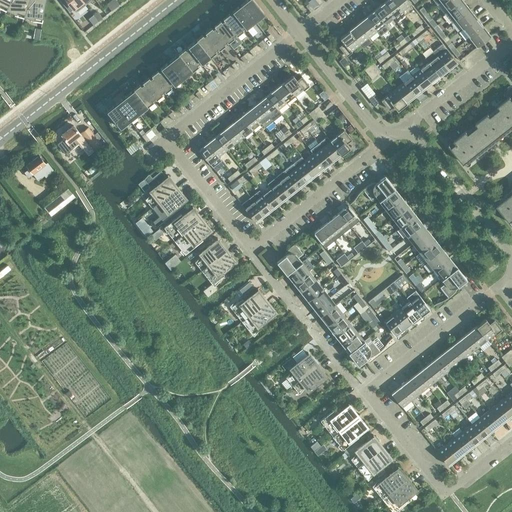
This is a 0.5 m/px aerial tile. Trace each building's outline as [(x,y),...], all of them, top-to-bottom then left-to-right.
[(0,0),(0,7),(6,10),(6,9),(10,0),(0,0)] [(24,17),(24,16),(29,0),(10,0),(6,9),(15,13),(15,15),(24,17)] [(33,20),(42,22),(45,0),(29,0),(24,16),(33,19),(33,20)] [(86,4),(83,1),(82,0),(60,0),(70,11),(74,8),(77,11),(86,4)] [(245,0),(242,3),(255,21),(261,16),(260,15),(264,12),(253,0),(248,0),(245,0)] [(386,0),(383,3),(394,17),(397,21),(405,14),(402,11),(393,0),(386,0)] [(411,4),(408,0),(393,0),(402,11),(411,4)] [(448,10),(461,0),(442,0),(441,1),(448,10)] [(470,8),(463,0),(461,0),(448,10),(444,13),(451,22),(455,19),(470,8)] [(115,7),(110,1),(106,4),(111,10),(115,7)] [(233,11),(246,28),(252,23),(251,22),(254,20),(255,21),(242,3),(241,4),(242,5),(239,7),(238,6),(233,11)] [(394,17),(383,3),(374,10),(385,24),(394,17)] [(420,9),(424,15),(428,12),(423,6),(420,9)] [(455,19),(463,28),(477,17),(470,8),(455,19)] [(389,29),(385,24),(374,10),(366,17),(377,31),(381,35),(389,29)] [(98,20),(102,17),(97,11),(93,14),(98,20)] [(224,18),(237,35),(243,30),(242,29),(245,27),(246,28),(233,11),(232,11),(233,12),(230,14),(229,13),(224,18)] [(429,21),(432,18),(428,12),(424,15),(429,21)] [(98,20),(93,14),(90,17),(94,23),(98,20)] [(377,31),(366,17),(357,23),(368,37),(377,31)] [(463,28),(470,37),(484,26),(477,17),(463,28)] [(215,25),(228,42),(234,37),(233,36),(236,34),(237,35),(224,18),(223,18),(224,19),(221,21),(220,20),(215,25)] [(349,30),(360,44),(363,48),(371,41),(368,37),(357,23),(349,30)] [(442,30),(437,24),(434,27),(438,33),(442,30)] [(206,32),(219,49),(225,45),(224,43),(227,41),(228,42),(215,25),(214,25),(215,26),(212,28),(211,27),(206,32)] [(477,46),(491,35),(484,26),(470,37),(477,46)] [(35,28),(33,39),(39,40),(41,29),(35,28)] [(346,55),(360,44),(349,30),(340,37),(344,42),(339,45),(346,55)] [(443,39),(446,36),(442,30),(438,33),(443,39)] [(197,39),(210,56),(216,52),(215,50),(218,48),(219,50),(219,49),(206,32),(205,32),(206,34),(203,36),(202,34),(197,39)] [(188,46),(201,63),(207,59),(206,57),(209,55),(210,57),(210,56),(197,39),(196,39),(197,41),(194,43),(194,41),(188,46)] [(448,45),(453,51),(456,48),(452,42),(448,45)] [(443,43),(434,50),(448,69),(457,62),(443,43)] [(179,53),(192,70),(198,66),(197,64),(200,62),(201,64),(201,63),(188,46),(187,46),(188,48),(186,50),(185,49),(179,53)] [(425,57),(429,62),(440,76),(448,69),(434,50),(425,57)] [(170,60),(183,78),(189,73),(188,72),(191,70),(192,71),(192,70),(179,53),(178,54),(179,55),(177,57),(176,56),(170,60)] [(349,64),(345,57),(340,61),(345,67),(349,64)] [(161,67),(174,85),(180,80),(179,79),(182,77),(183,78),(170,60),(169,61),(170,62),(168,64),(167,63),(161,67)] [(364,69),(368,74),(378,66),(374,61),(364,69)] [(429,62),(420,68),(432,82),(440,76),(429,62)] [(378,66),(368,74),(372,79),(381,71),(378,66)] [(152,74),(165,92),(171,87),(170,86),(173,84),(174,85),(161,67),(160,68),(161,69),(159,71),(158,70),(152,74)] [(420,68),(412,75),(423,89),(432,82),(420,68)] [(143,82),(156,99),(162,94),(161,93),(164,91),(165,92),(152,74),(151,75),(152,76),(150,78),(149,77),(143,82)] [(295,95),(309,85),(301,75),(296,79),(293,74),(284,81),(295,95)] [(412,75),(403,82),(415,96),(423,89),(412,75)] [(275,88),(287,102),(295,95),(284,81),(275,88)] [(134,89),(148,106),(153,101),(152,100),(155,98),(156,99),(143,82),(142,82),(143,83),(141,85),(140,84),(134,89)] [(415,96),(403,82),(395,88),(406,102),(415,96)] [(278,109),(287,102),(275,88),(267,95),(278,109)] [(397,110),(406,102),(395,88),(381,99),(389,109),(393,105),(397,110)] [(125,96),(139,113),(144,108),(143,107),(146,105),(147,106),(148,106),(134,89),(133,89),(134,90),(132,92),(131,91),(125,96)] [(511,94),(461,135),(449,144),(464,163),(511,125),(511,94)] [(267,95),(258,101),(273,120),(281,113),(267,95)] [(116,103),(130,120),(136,115),(134,114),(137,112),(138,113),(139,113),(125,96),(124,96),(125,97),(123,99),(122,98),(116,103)] [(273,120),(258,101),(250,108),(261,122),(264,126),(273,120)] [(129,120),(130,120),(116,103),(115,103),(116,104),(114,106),(113,105),(107,110),(120,127),(127,122),(126,121),(128,119),(129,120)] [(309,113),(312,118),(322,110),(318,105),(309,113)] [(250,108),(241,115),(252,129),(261,122),(250,108)] [(326,115),(322,110),(312,118),(316,122),(326,115)] [(252,129),(241,115),(233,122),(244,136),(252,129)] [(244,136),(233,122),(224,129),(235,143),(244,136)] [(73,125),(62,135),(65,138),(57,144),(65,154),(80,142),(83,146),(87,151),(88,150),(90,153),(94,150),(73,125)] [(88,127),(81,133),(94,150),(97,153),(104,147),(98,140),(88,127)] [(235,143),(224,129),(216,135),(227,149),(235,143)] [(344,129),(330,140),(341,154),(350,147),(346,142),(351,138),(344,129)] [(216,135),(207,142),(218,156),(227,149),(216,135)] [(327,136),(318,142),(333,161),(341,154),(330,140),(327,136)] [(198,149),(210,163),(213,167),(222,160),(218,156),(207,142),(198,149)] [(310,149),(313,153),(324,167),(333,161),(318,142),(310,149)] [(324,167),(313,153),(305,160),(316,174),(324,167)] [(46,164),(39,155),(26,165),(29,168),(24,172),(28,177),(33,174),(38,180),(44,176),(45,177),(54,171),(47,163),(46,164)] [(316,174),(305,160),(301,156),(293,163),(296,167),(307,181),(316,174)] [(98,162),(88,170),(91,174),(100,166),(98,162)] [(296,167),(287,174),(299,188),(307,181),(296,167)] [(284,169),(276,176),(290,194),(299,188),(287,174),(284,169)] [(149,174),(148,174),(144,179),(150,186),(155,182),(149,174)] [(151,207),(177,187),(168,174),(167,175),(168,176),(150,191),(153,195),(146,201),(151,207)] [(385,175),(376,182),(375,182),(374,183),(372,183),(370,184),(368,185),(367,186),(364,188),(363,189),(371,199),(376,196),(379,200),(395,188),(385,175)] [(267,183),(270,187),(282,201),(290,194),(276,176),(267,183)] [(240,183),(237,179),(230,185),(235,191),(241,186),(240,183)] [(48,212),(72,193),(63,182),(39,201),(48,212)] [(187,199),(177,187),(151,207),(157,214),(164,209),(168,213),(186,199),(187,200),(187,199)] [(262,194),(273,208),(282,201),(270,187),(262,194)] [(402,197),(399,193),(395,188),(379,200),(386,209),(402,197)] [(265,214),(273,208),(262,194),(259,189),(250,196),(265,214)] [(511,192),(497,205),(511,223),(511,192)] [(265,214),(250,196),(241,203),(256,221),(265,214)] [(409,206),(402,197),(386,209),(393,218),(409,206)] [(359,219),(348,205),(339,212),(350,226),(359,219)] [(193,207),(183,215),(181,213),(163,227),(174,241),(202,218),(192,206),(193,207)] [(416,214),(413,211),(409,206),(393,218),(400,227),(416,214)] [(350,226),(339,212),(331,218),(342,232),(350,226)] [(424,224),(416,214),(400,227),(408,236),(423,224),(423,225),(424,224)] [(142,218),(136,222),(146,235),(152,230),(142,218)] [(202,218),(174,241),(185,255),(203,240),(201,238),(211,230),(212,231),(202,218)] [(331,218),(322,225),(333,239),(342,232),(331,218)] [(313,232),(325,246),(333,239),(322,225),(313,232)] [(434,241),(436,240),(428,230),(427,230),(428,231),(413,243),(420,252),(434,241)] [(381,242),(385,239),(380,233),(377,236),(381,242)] [(201,270),(227,250),(217,237),(217,238),(218,239),(200,253),(203,258),(196,263),(201,270)] [(385,239),(381,242),(386,248),(390,245),(385,239)] [(436,240),(434,241),(420,252),(427,261),(443,248),(436,240)] [(286,274),(302,261),(298,257),(303,253),(295,243),(293,244),(290,246),(288,249),(287,250),(286,251),(286,252),(285,254),(276,261),(286,274)] [(448,259),(450,257),(443,248),(427,261),(434,270),(448,259)] [(237,262),(227,250),(201,270),(213,285),(225,275),(222,272),(236,261),(236,262),(237,262)] [(171,268),(180,261),(175,255),(166,261),(171,268)] [(450,257),(448,259),(434,270),(441,278),(457,266),(450,257)] [(400,258),(397,261),(401,267),(405,264),(400,258)] [(286,274),(293,283),(309,270),(302,261),(286,274)] [(401,267),(406,273),(410,270),(405,264),(401,267)] [(458,286),(461,283),(467,279),(457,266),(441,278),(445,283),(440,287),(448,297),(449,296),(453,294),(454,293),(456,290),(457,288),(458,286)] [(338,276),(342,273),(337,267),(333,270),(338,276)] [(293,283),(300,292),(316,279),(309,270),(293,283)] [(342,273),(338,276),(343,282),(346,279),(342,273)] [(300,292),(307,300),(323,288),(316,279),(300,292)] [(211,284),(203,291),(207,296),(215,290),(211,284)] [(241,321),(267,301),(258,288),(257,288),(258,290),(244,300),(243,298),(230,307),(241,321)] [(307,300),(310,304),(315,310),(316,310),(315,309),(330,297),(323,288),(307,300)] [(430,308),(419,294),(415,290),(407,297),(410,301),(421,315),(430,308)] [(353,295),(358,301),(362,298),(357,292),(353,295)] [(363,307),(366,304),(362,298),(358,301),(363,307)] [(267,301),(241,321),(247,328),(254,322),(258,327),(276,312),(277,313),(267,301)] [(329,324),(343,313),(347,310),(339,301),(320,316),(320,315),(319,316),(327,326),(329,324)] [(401,308),(412,322),(421,315),(410,301),(401,308)] [(401,308),(393,314),(404,328),(412,322),(401,308)] [(343,313),(329,324),(327,326),(334,334),(350,322),(343,313)] [(393,314),(384,321),(395,335),(404,328),(393,314)] [(486,318),(477,325),(488,339),(502,328),(494,319),(489,323),(486,318)] [(341,343),(343,342),(357,331),(350,322),(334,334),(341,343)] [(477,325),(468,332),(479,346),(488,339),(477,325)] [(343,342),(341,343),(348,352),(364,340),(357,331),(343,342)] [(468,332),(460,339),(471,353),(479,346),(468,332)] [(248,339),(243,344),(247,349),(252,344),(248,339)] [(460,339),(451,345),(463,359),(471,353),(460,339)] [(358,365),(367,358),(370,357),(371,357),(374,356),(376,354),(379,352),(380,351),(372,341),(368,344),(364,340),(348,352),(358,365)] [(451,345),(443,352),(454,366),(463,359),(451,345)] [(501,356),(505,361),(511,355),(511,350),(511,349),(501,356)] [(318,365),(308,352),(308,353),(309,354),(290,368),(294,373),(287,378),(292,385),(318,365)] [(443,352),(434,359),(445,373),(454,366),(443,352)] [(291,357),(281,365),(285,369),(294,362),(291,357)] [(434,359),(426,366),(437,380),(445,373),(434,359)] [(318,365),(292,385),(298,392),(305,386),(308,391),(327,376),(327,377),(328,377),(318,365)] [(426,366),(417,372),(428,386),(437,380),(426,366)] [(417,372),(409,379),(420,393),(428,386),(417,372)] [(420,393),(409,379),(400,386),(411,400),(420,393)] [(411,400),(400,386),(391,393),(403,407),(411,400)] [(511,414),(511,404),(506,397),(497,403),(509,417),(511,414)] [(332,436),(358,415),(348,403),(349,404),(339,413),(335,408),(320,420),(332,436)] [(497,403),(489,410),(500,424),(509,417),(497,403)] [(500,424),(489,410),(480,417),(491,431),(500,424)] [(368,428),(358,415),(332,436),(343,450),(359,437),(357,435),(367,427),(368,428)] [(491,431),(480,417),(472,424),(483,438),(491,431)] [(483,438),(472,424),(463,430),(474,445),(483,438)] [(474,445),(463,430),(455,437),(466,451),(474,445)] [(383,447),(373,434),(373,435),(374,436),(355,450),(359,455),(352,461),(357,467),(383,447)] [(455,437),(446,444),(457,458),(466,451),(455,437)] [(312,444),(310,446),(314,451),(320,446),(317,441),(312,444)] [(320,446),(314,451),(317,455),(326,448),(322,444),(320,446)] [(457,458),(446,444),(437,451),(449,465),(457,458)] [(357,467),(363,474),(366,479),(392,459),(393,460),(393,459),(383,447),(357,467)] [(382,499),(408,478),(398,466),(399,467),(373,488),(382,499)] [(418,491),(408,478),(382,499),(392,511),(395,511),(411,499),(408,496),(417,490),(417,491),(418,491)] [(358,493),(350,499),(354,503),(361,497),(358,493)]
